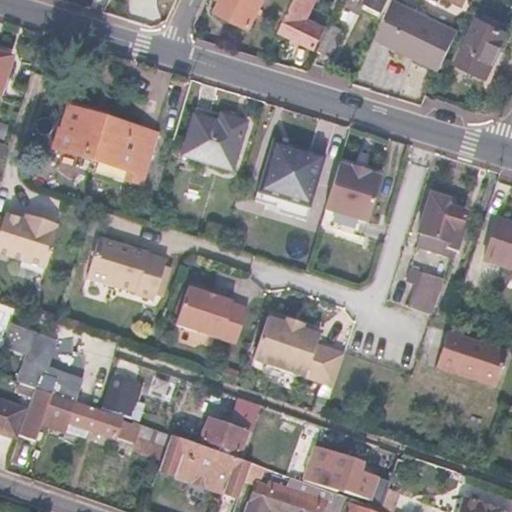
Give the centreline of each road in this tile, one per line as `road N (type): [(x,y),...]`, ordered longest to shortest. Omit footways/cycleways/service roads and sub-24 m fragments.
road 1 (unknown): [(420,127),(373,286),(356,306),(105,231)]
road 2 (tertiary): [(168,51),(507,152)]
road 3 (unknown): [(46,15),(5,165),(14,196),(41,211)]
road 4 (tertiary): [(0,1),(168,51)]
